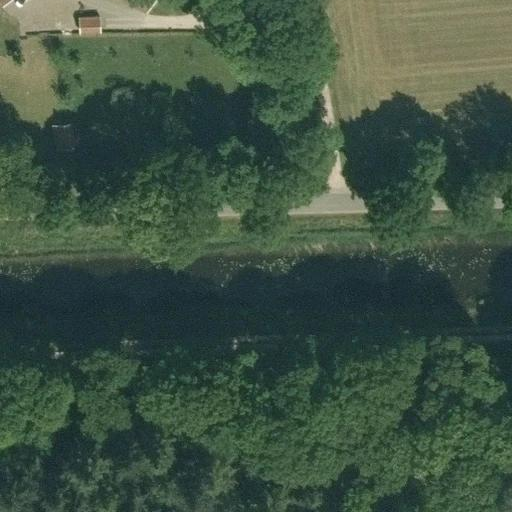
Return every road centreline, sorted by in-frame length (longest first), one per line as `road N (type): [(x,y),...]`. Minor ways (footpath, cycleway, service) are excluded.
road 1 (unclassified): [(0,213),(511,198)]
road 2 (track): [(122,350),(238,409),(184,511)]
